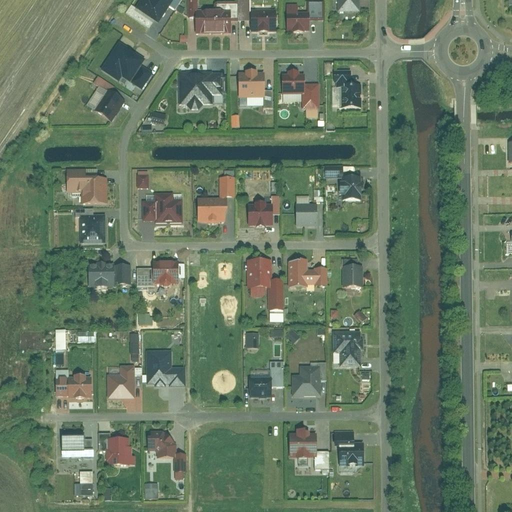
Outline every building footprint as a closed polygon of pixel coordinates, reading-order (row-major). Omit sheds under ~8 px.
[(150,0),(150,1),(147,0),(140,0),(135,9),(158,24),(173,0),(150,0)] [(359,0),(337,0),(338,13),(360,13),(359,0)] [(287,32),(309,31),(309,9),(287,9),(287,32)] [(198,34),(232,34),(231,10),(198,11),(198,34)] [(251,10),(251,33),(276,33),(276,10),(251,10)] [(118,83),(122,78),(130,84),(145,61),(118,43),(100,70),(118,83)] [(239,74),(239,99),(265,99),(265,74),(258,74),(258,71),(245,71),(245,74),(239,74)] [(282,75),(283,95),(304,95),(304,75),(298,75),(298,71),(289,71),(289,75),(282,75)] [(220,74),(178,74),(178,107),(185,107),(190,112),(199,112),(201,107),(211,107),(211,98),(222,98),(222,96),(226,96),(226,78),(220,78),(220,74)] [(341,89),(341,109),(360,109),(360,85),(345,85),(345,89),(341,89)] [(108,91),(94,111),(111,123),(125,102),(108,91)] [(152,125),(165,128),(167,117),(154,114),(152,125)] [(137,172),(137,190),(148,190),(148,177),(147,177),(147,172),(137,172)] [(67,195),(80,195),(81,206),(107,206),(107,177),(67,177),(67,184),(62,184),(62,192),(67,192),(67,195)] [(219,179),(219,198),(234,198),(234,179),(219,179)] [(340,185),(340,198),(343,198),(343,203),(361,203),(361,179),(344,179),(344,185),(340,185)] [(172,194),(155,195),(155,203),(155,223),(155,226),(183,225),(182,201),(173,201),(172,194)] [(197,200),(197,224),(225,224),(225,199),(197,200)] [(155,223),(155,203),(142,203),(143,223),(155,223)] [(248,228),(272,228),(272,207),(267,207),(267,204),(255,204),(255,207),(248,207),(248,228)] [(295,206),(295,228),(318,228),(317,206),(295,206)] [(79,216),(79,246),(106,245),(106,216),(79,216)] [(170,289),(172,286),(178,286),(179,263),(153,262),(153,286),(160,286),(162,288),(165,290),(168,290),(170,289)] [(272,281),(272,262),(246,262),(246,291),(251,291),(251,299),(266,299),(266,289),(270,289),(270,281),(272,281)] [(314,272),(308,272),(308,263),(289,264),(289,291),(308,290),(308,288),(315,288),(315,290),(328,290),(328,270),(314,271),(314,272)] [(88,289),(114,289),(113,265),(88,265),(88,289)] [(342,268),(343,290),(362,290),(361,268),(342,268)] [(65,331),(56,331),(56,350),(66,350),(65,331)] [(77,333),(77,344),(96,344),(96,333),(77,333)] [(294,347),(300,340),(292,333),(286,340),(294,347)] [(333,355),(339,355),(340,369),(362,369),(361,353),(364,352),(364,340),(361,341),(361,334),(332,334),(333,355)] [(245,335),(244,350),(258,350),(258,335),(245,335)] [(186,370),(172,370),(172,352),(146,352),(146,388),(155,388),(155,389),(166,389),(167,387),(169,387),(169,389),(186,389),(186,370)] [(299,368),(299,377),(292,377),(292,398),(321,398),(320,368),(299,368)] [(134,401),(133,369),(120,369),(120,378),(107,378),(108,402),(134,401)] [(68,400),(92,400),(92,380),(87,380),(87,375),(74,376),(74,380),(56,381),(56,399),(68,399),(68,400)] [(249,380),(249,400),(272,399),(272,379),(249,380)] [(297,435),(290,435),(290,459),(317,459),(317,435),(310,435),(310,430),(297,430),(297,435)] [(155,453),(156,454),(156,459),(173,459),(176,459),(176,455),(176,446),(163,433),(147,433),(148,453),(155,453)] [(93,450),(85,450),(85,434),(61,434),(61,459),(93,459),(93,450)] [(107,442),(109,442),(109,435),(99,435),(99,453),(106,453),(106,451),(107,452),(107,442)] [(131,449),(129,449),(129,442),(109,442),(107,442),(107,452),(106,451),(106,453),(106,464),(107,463),(107,469),(129,469),(129,468),(135,468),(135,459),(131,459),(131,449)] [(340,468),(364,468),(364,449),(340,449),(340,468)] [(186,454),(176,455),(176,459),(173,459),(173,474),(175,474),(175,480),(183,480),(183,474),(186,474),(186,454)] [(93,475),(80,475),(80,499),(93,499),(93,475)] [(158,486),(144,486),(145,502),(158,502),(158,486)]
